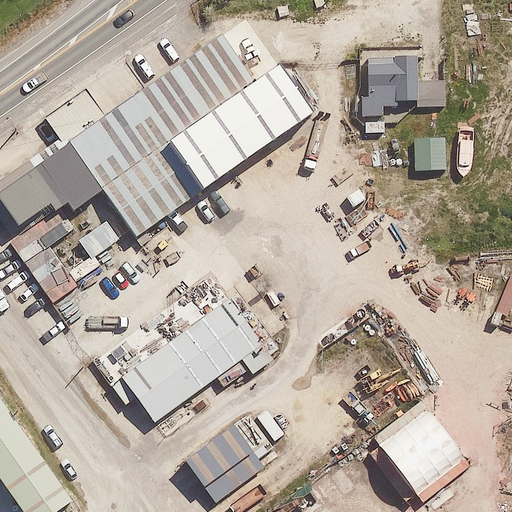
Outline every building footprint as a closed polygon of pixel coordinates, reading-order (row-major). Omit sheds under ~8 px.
[(256,83),(224,37),(110,117),(68,147),(100,192),(167,145),(256,83)] [(380,117),(380,109),(395,108),(395,103),(415,102),(415,108),(436,108),(435,83),(414,83),(414,61),(363,62),(364,98),(359,98),(360,118),(380,117)] [(284,66),(258,84),(289,127),(315,109),(284,66)] [(48,119),(68,147),(110,117),(91,89),(48,119)] [(437,138),(412,140),(414,172),(439,171),(437,138)] [(167,145),(100,192),(136,244),(203,197),(167,145)] [(65,201),(40,165),(0,193),(0,214),(15,236),(65,201)] [(117,240),(104,222),(77,243),(90,260),(117,240)] [(264,350),(229,300),(120,376),(155,426),(264,350)] [(50,511),(62,503),(0,414),(0,497),(10,511),(50,511)] [(453,496),(477,478),(460,454),(445,465),(414,422),(368,455),(402,503),(412,496),(419,505),(445,486),(453,496)] [(267,472),(236,427),(182,465),(213,510),(267,472)]
